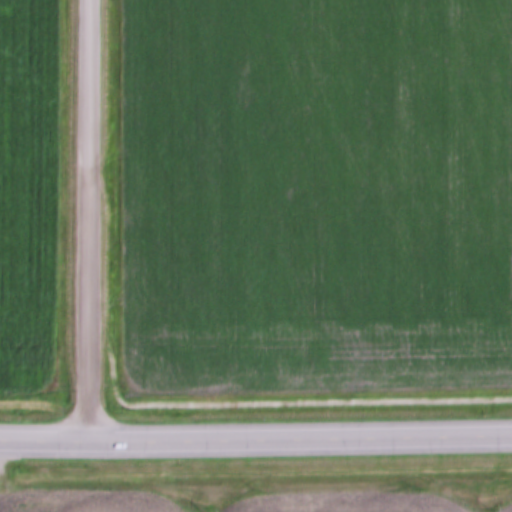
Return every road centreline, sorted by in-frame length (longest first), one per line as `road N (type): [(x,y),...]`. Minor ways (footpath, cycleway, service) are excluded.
road 1 (secondary): [(0,442),(511,439)]
road 2 (residential): [(85,0),(85,445)]
